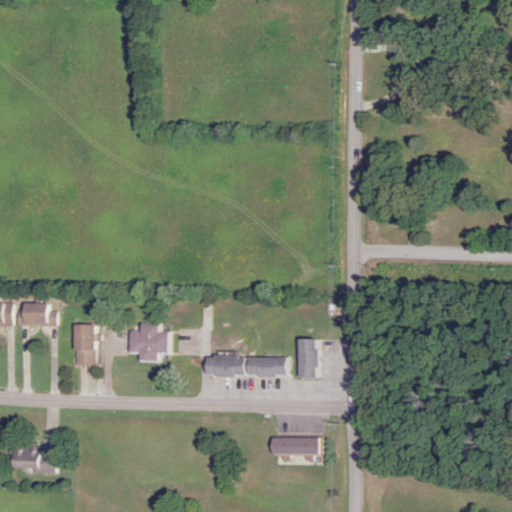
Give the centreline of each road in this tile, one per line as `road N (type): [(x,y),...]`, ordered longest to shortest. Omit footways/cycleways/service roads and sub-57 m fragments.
road 1 (tertiary): [(356,511),(358,0)]
road 2 (residential): [(357,405),(0,397)]
road 3 (residential): [(511,257),(356,254)]
